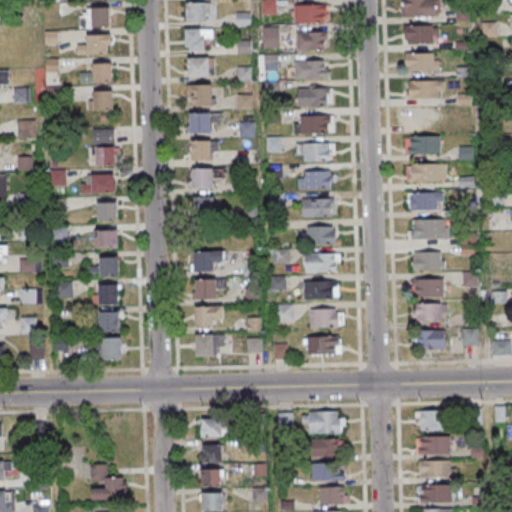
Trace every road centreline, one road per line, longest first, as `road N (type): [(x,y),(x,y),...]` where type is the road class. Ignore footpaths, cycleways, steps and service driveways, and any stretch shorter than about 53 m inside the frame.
road 1 (residential): [(163,511),(144,0)]
road 2 (residential): [(380,511),(363,0)]
road 3 (tertiary): [(511,381),(0,393)]
